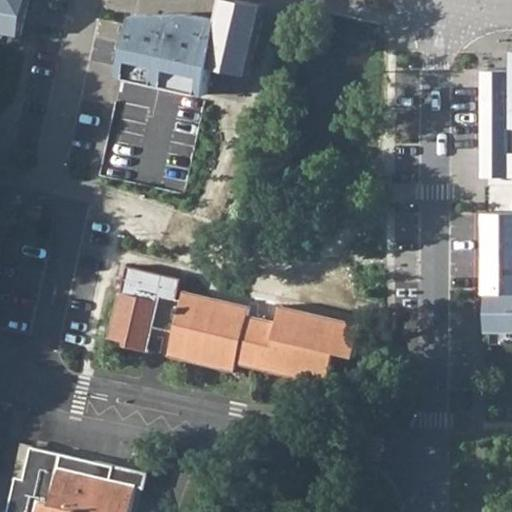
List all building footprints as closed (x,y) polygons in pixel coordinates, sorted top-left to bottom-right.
[(0,0),(0,32),(25,37),(32,0),(0,0)] [(232,0),(227,23),(218,70),(259,79),(275,9),(235,0),(232,0)] [(218,70),(227,23),(192,16),(137,17),(124,78),(212,98),(218,70)] [(511,39),(505,38),(505,47),(504,88),(502,142),(504,142),(511,143),(511,39)] [(486,88),(504,88),(505,47),(487,47),(486,88)] [(251,308),(185,292),(183,301),(178,299),(183,279),(131,267),(125,292),(123,291),(111,337),(125,341),(124,345),(146,350),(152,324),(176,330),(170,354),(237,370),(239,362),(240,355),(260,360),(258,366),(328,383),(335,353),(356,357),(364,326),(282,306),(278,323),(249,316),(251,308)] [(240,355),(239,362),(258,366),(260,360),(240,355)] [(132,511),(138,488),(146,490),(150,473),(35,446),(27,478),(20,476),(11,511),(132,511)]
